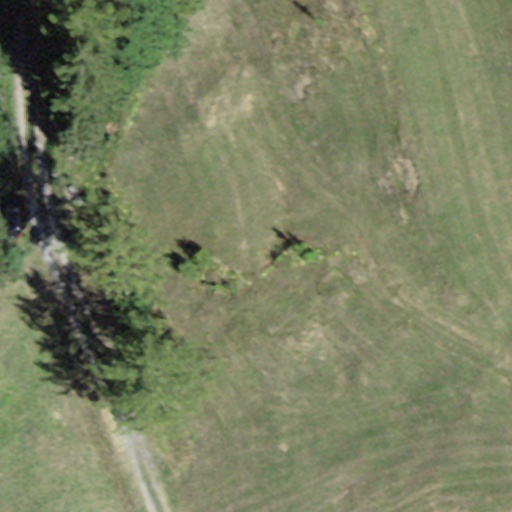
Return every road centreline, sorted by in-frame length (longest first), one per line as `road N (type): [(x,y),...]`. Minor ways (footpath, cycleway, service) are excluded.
road 1 (track): [(153,511),(63,267),(21,125)]
road 2 (track): [(21,125),(21,0)]
